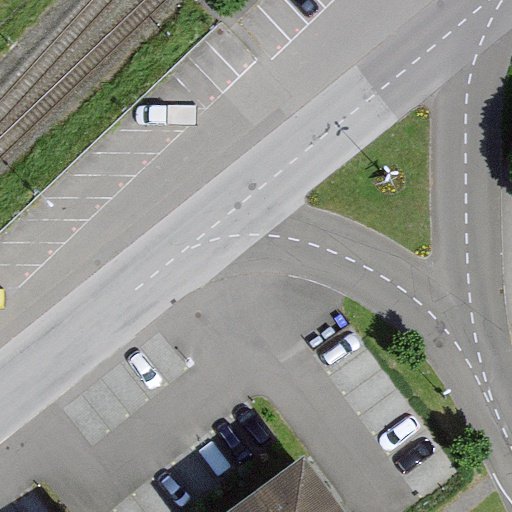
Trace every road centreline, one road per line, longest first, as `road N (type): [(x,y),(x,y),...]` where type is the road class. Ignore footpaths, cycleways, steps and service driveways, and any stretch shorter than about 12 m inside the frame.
road 1 (residential): [(493,411),(469,301),(463,135),(478,79),(472,14)]
road 2 (residential): [(493,411),(442,325),(386,279),(316,244),(250,233),(223,219)]
road 3 (residential): [(223,219),(472,14)]
road 4 (residential): [(0,406),(223,219)]
